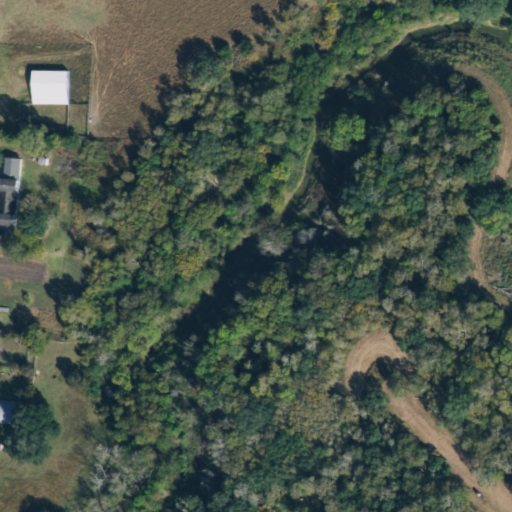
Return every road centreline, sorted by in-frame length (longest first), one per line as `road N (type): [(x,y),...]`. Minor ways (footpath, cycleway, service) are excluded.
road 1 (residential): [(15,0),(15,270)]
road 2 (residential): [(370,381),(492,511)]
